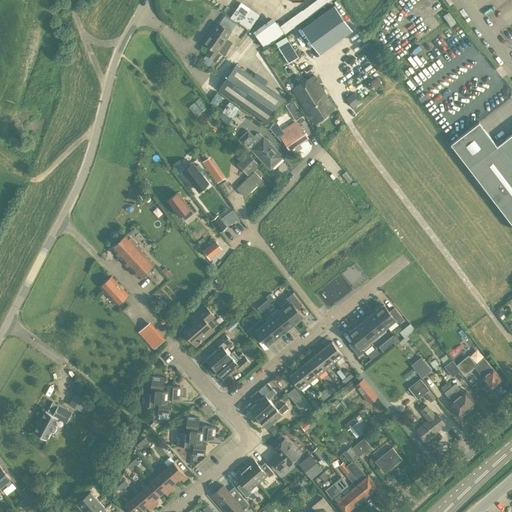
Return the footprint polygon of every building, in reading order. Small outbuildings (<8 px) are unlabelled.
[(314,0),(279,24),(284,31),(327,2),(325,0),(314,0)] [(230,17),(250,28),(257,14),(237,4),(230,17)] [(352,29),(334,5),(302,28),(319,53),(352,29)] [(264,46),(284,32),(272,16),(252,30),(264,46)] [(217,22),(204,42),(211,47),(206,54),(216,61),(221,53),(217,51),(231,31),(217,22)] [(286,36),(275,43),(288,63),(298,57),(286,36)] [(268,123),(285,98),(236,64),(219,88),(268,123)] [(334,108),(314,75),(292,88),(315,124),(334,108)] [(380,81),(377,77),(366,85),(369,89),(377,83),(380,81)] [(361,101),(353,92),(345,99),(353,108),(361,101)] [(303,115),(293,100),(292,100),(289,95),(284,101),(286,104),(296,120),(297,119),(298,122),(300,122),(305,119),(302,116),(303,115)] [(232,119),(239,108),(229,101),(222,112),(232,119)] [(275,120),(269,128),(281,141),(284,139),(286,142),(291,149),(305,140),(308,138),(302,127),(297,120),(281,130),(275,120)] [(479,121),(451,143),(511,222),(511,133),(497,145),(479,121)] [(253,137),(254,136),(248,130),(238,139),(244,146),(253,137)] [(254,136),(244,146),(249,151),(251,148),(270,168),(282,157),(263,137),(259,132),(257,133),(254,136)] [(249,152),(237,163),(248,174),(259,163),(249,152)] [(207,159),(202,162),(217,182),(221,180),(222,179),(207,159)] [(186,177),(188,176),(198,190),(208,183),(199,172),(202,169),(198,164),(195,167),(192,162),(182,170),(184,172),(183,173),(186,177)] [(255,171),(237,188),(245,195),(262,178),(255,171)] [(348,182),(352,180),(345,171),(342,174),(348,182)] [(177,192),(168,200),(175,209),(173,210),(177,215),(179,214),(180,215),(189,208),(191,210),(195,207),(191,203),(188,205),(177,192)] [(232,210),(226,215),(232,222),(238,218),(232,210)] [(218,216),(212,221),(220,232),(226,227),(221,219),(218,216)] [(128,233),(112,247),(138,277),(154,262),(128,233)] [(210,257),(221,248),(216,242),(205,251),(210,257)] [(168,277),(171,274),(165,267),(162,270),(168,277)] [(128,294),(111,276),(100,286),(117,304),(128,294)] [(261,312),(275,300),(270,293),(266,296),(268,298),(257,307),(261,312)] [(297,309),(302,305),(292,293),(278,304),(281,308),(294,323),(303,316),(297,309)] [(404,319),(394,307),(389,311),(383,304),(374,311),(387,326),(395,319),(398,323),(404,319)] [(196,322),(185,332),(190,338),(194,342),(195,341),(197,344),(209,334),(207,332),(216,324),(211,318),(214,316),(205,305),(192,317),(196,322)] [(294,323),(281,308),(273,315),(285,330),(294,323)] [(498,316),(503,312),(500,308),(495,311),(498,316)] [(387,326),(374,311),(366,318),(378,333),(387,326)] [(285,330),(273,315),(264,322),(276,338),(285,330)] [(276,338),(264,322),(261,318),(247,329),(257,341),(262,337),(268,344),(276,338)] [(378,333),(366,318),(357,325),(369,340),(378,333)] [(239,324),(235,319),(227,327),(230,331),(239,324)] [(149,323),(139,333),(153,348),(163,338),(149,323)] [(415,329),(410,323),(405,328),(410,333),(415,329)] [(373,344),(369,340),(357,325),(348,333),(354,340),(349,344),(358,356),(373,344)] [(215,367),(230,354),(225,349),(233,342),(225,333),(216,341),(220,346),(207,358),(215,367)] [(382,350),(393,341),(395,344),(399,341),(393,334),(379,346),(382,350)] [(334,362),(343,355),(332,341),(323,348),(334,362)] [(376,347),(368,352),(371,358),(379,353),(376,347)] [(326,368),(334,362),(323,348),(315,355),(326,368)] [(238,356),(234,351),(230,354),(215,367),(223,376),(237,365),(241,370),(250,362),(242,353),(238,356)] [(315,355),(306,361),(318,375),(326,369),(315,355)] [(464,375),(477,365),(468,355),(456,365),(460,370),(464,375)] [(432,369),(421,356),(411,364),(422,377),(432,369)] [(491,388),(502,379),(493,368),(492,369),(491,367),(492,366),(484,357),(478,362),(485,372),(486,371),(488,373),(483,377),(491,388)] [(438,363),(434,359),(430,362),(433,367),(438,363)] [(453,377),(460,370),(456,365),(452,360),(444,366),(453,377)] [(306,361),(298,368),(309,382),(318,375),(306,361)] [(298,368),(289,375),(300,389),(309,382),(298,368)] [(340,369),(336,371),(343,379),(344,379),(346,377),(345,376),(342,371),(340,369)] [(155,389),(163,389),(164,377),(152,376),(151,388),(155,389)] [(375,395),(362,377),(354,383),(368,401),(375,395)] [(430,402),(436,398),(420,378),(408,387),(418,399),(424,394),(430,402)] [(339,393),(343,398),(357,387),(352,382),(339,393)] [(264,396),(273,388),(268,383),(259,390),(264,396)] [(456,383),(450,388),(468,409),(473,405),(473,404),(476,402),(466,390),(463,392),(456,383)] [(167,389),(167,397),(179,398),(180,386),(168,385),(167,389)] [(256,403),(250,408),(258,417),(274,404),(269,399),(276,392),(273,388),(264,396),(260,399),(259,397),(255,401),(256,403)] [(294,388),(288,393),(299,408),(306,403),(294,388)] [(463,413),(468,409),(450,388),(445,392),(453,401),(450,403),(459,415),(462,413),(463,413)] [(167,389),(163,389),(155,389),(155,393),(155,401),(159,401),(167,401),(167,397),(167,389)] [(155,401),(155,393),(143,392),(142,404),(154,405),(155,401)] [(76,394),(70,405),(85,412),(90,401),(76,394)] [(45,410),(34,432),(46,439),(51,431),(53,432),(54,431),(56,427),(56,426),(54,425),(58,417),(66,422),(72,412),(58,404),(53,401),(48,411),(45,410)] [(171,402),(167,401),(159,401),(158,413),(170,414),(171,402)] [(274,404),(258,417),(267,426),(289,407),(286,403),(278,409),(274,404)] [(428,419),(418,428),(426,439),(446,423),(437,412),(435,414),(427,404),(421,410),(428,419)] [(355,416),(344,425),(348,429),(349,428),(352,426),(359,435),(367,429),(369,427),(358,413),(355,415),(355,416)] [(190,429),(198,429),(200,417),(187,416),(186,428),(190,429)] [(305,430),(312,425),(308,419),(300,425),(305,430)] [(202,429),(202,437),(214,439),(215,426),(203,425),(202,429)] [(274,435),(278,431),(273,425),(269,429),(274,435)] [(202,429),(198,429),(190,429),(190,433),(190,441),(194,441),(202,441),(202,437),(202,429)] [(190,441),(190,433),(178,432),(177,444),(189,445),(190,441)] [(407,435),(392,448),(395,452),(407,467),(412,463),(411,463),(416,458),(409,449),(414,444),(407,435)] [(277,452),(269,459),(279,470),(287,463),(288,465),(300,455),(285,438),(274,448),(277,452)] [(351,448),(359,457),(371,447),(364,438),(351,448)] [(206,442),(202,441),(194,441),(193,453),(205,454),(206,442)] [(324,456),(317,446),(310,452),(317,461),(324,456)] [(351,448),(345,453),(352,462),(354,460),(359,457),(351,448)] [(407,467),(395,452),(389,458),(387,455),(379,462),(387,471),(391,468),(396,475),(402,470),(402,471),(407,467)] [(245,466),(258,482),(267,475),(269,477),(274,472),(265,462),(260,466),(254,458),(245,466)] [(352,462),(347,466),(353,473),(369,493),(377,486),(368,475),(367,475),(354,460),(352,462)] [(173,461),(165,468),(176,481),(180,477),(184,480),(187,477),(173,461)] [(305,470),(311,478),(322,469),(315,461),(305,470)] [(343,462),(339,465),(346,474),(346,473),(349,477),(353,482),(349,485),(351,488),(352,488),(361,500),(369,493),(353,473),(347,466),(343,462)] [(0,486),(10,478),(0,465),(0,486)] [(250,490),(258,482),(245,466),(236,474),(242,482),(237,486),(246,496),(251,492),(250,490)] [(165,468),(157,475),(171,491),(175,488),(172,484),(176,481),(165,468)] [(328,477),(323,472),(319,475),(324,481),(328,477)] [(157,475),(149,482),(160,495),(164,491),(167,494),(171,491),(157,475)] [(353,506),(361,500),(352,488),(351,488),(349,485),(345,488),(338,479),(334,483),(337,487),(353,506)] [(149,482),(141,489),(154,505),(159,502),(156,498),(160,495),(149,482)] [(121,491),(125,487),(121,483),(117,487),(121,491)] [(29,501),(36,496),(27,485),(20,491),(29,501)] [(224,485),(212,494),(227,511),(232,511),(241,505),(244,509),(250,504),(239,491),(233,496),(224,485)] [(337,487),(328,494),(335,502),(336,501),(344,511),(346,511),(353,506),(337,487)] [(97,498),(90,489),(77,501),(84,509),(97,498)] [(141,489),(132,496),(143,509),(148,505),(151,508),(154,505),(141,489)] [(132,496),(124,503),(126,505),(129,508),(131,511),(140,511),(143,509),(132,496)] [(316,511),(326,511),(327,511),(331,508),(322,497),(311,506),(316,511)] [(85,511),(97,511),(104,506),(97,498),(84,509),(85,511)] [(272,510),(276,507),(273,502),(268,506),(272,510)]
